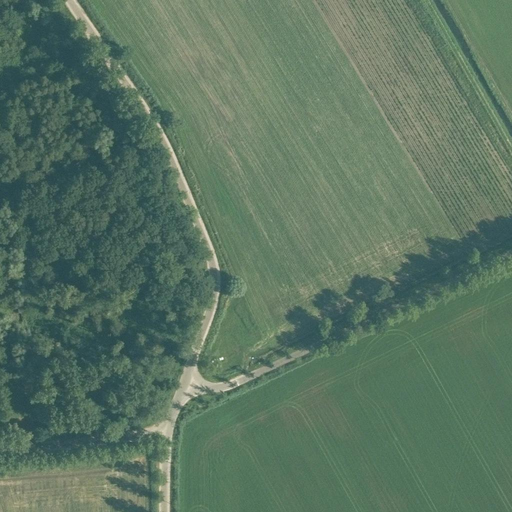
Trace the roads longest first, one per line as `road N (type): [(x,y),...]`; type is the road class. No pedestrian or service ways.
road 1 (unclassified): [(183,381),(218,280),(139,106),(68,0)]
road 2 (unclassified): [(183,381),(234,383),(511,255)]
road 3 (unclassified): [(166,434),(0,448)]
